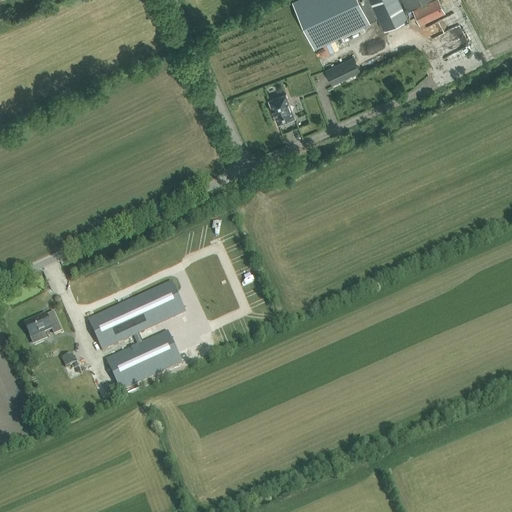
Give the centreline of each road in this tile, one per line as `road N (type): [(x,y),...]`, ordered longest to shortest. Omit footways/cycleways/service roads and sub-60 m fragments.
road 1 (unclassified): [(0,281),(233,169),(234,138),(171,0)]
road 2 (unknown): [(233,169),(470,60),(471,45),(453,15)]
